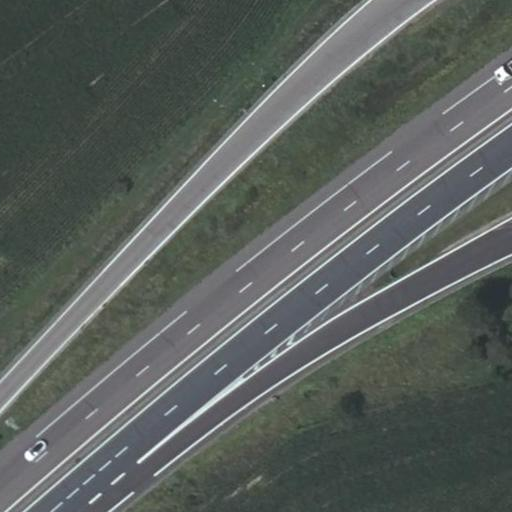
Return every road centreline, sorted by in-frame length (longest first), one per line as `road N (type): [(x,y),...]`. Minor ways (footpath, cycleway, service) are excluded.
road 1 (motorway): [(511,87),(331,213),(0,494)]
road 2 (motorway): [(124,456),(351,269),(511,154)]
road 3 (motorway): [(292,86),(0,396)]
road 4 (motorway): [(124,456),(166,451),(354,325),(492,252)]
